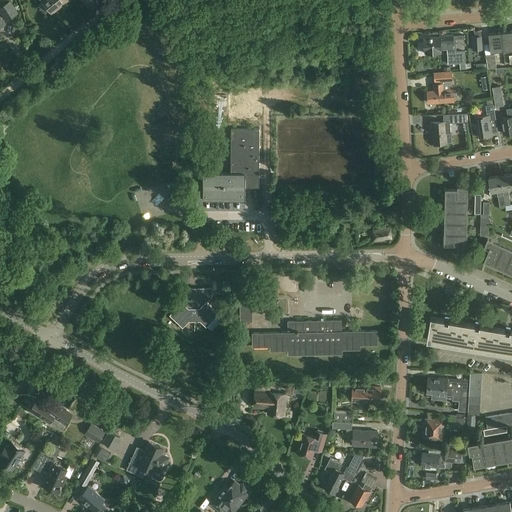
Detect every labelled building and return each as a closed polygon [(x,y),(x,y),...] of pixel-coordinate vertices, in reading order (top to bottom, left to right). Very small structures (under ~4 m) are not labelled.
[(67,0),(41,0),(52,13),(67,0)] [(511,30),(501,31),(503,50),(511,48),(511,30)] [(488,33),(490,51),(503,50),(501,31),(488,33)] [(425,50),(425,53),(441,52),(441,49),(444,49),(444,42),(454,41),(453,35),(440,36),(440,37),(424,37),(425,50)] [(472,35),(473,50),(483,49),(482,35),(472,35)] [(466,68),(465,51),(447,52),(448,63),(460,62),(460,68),(466,68)] [(497,67),(495,54),(486,55),(488,68),(497,67)] [(435,72),(435,80),(436,80),(436,83),(433,83),(434,90),(428,91),(428,102),(446,101),(446,102),(455,101),(454,88),(450,88),(449,79),(452,79),(451,71),(435,72)] [(236,84),(236,117),(250,117),(250,85),(236,84)] [(500,86),(493,87),(496,106),(503,105),(500,86)] [(491,123),(491,121),(496,120),(494,105),(486,107),(488,116),(477,118),(481,137),(493,135),(491,123)] [(511,108),(507,109),(508,116),(501,117),(504,133),(511,131),(511,108)] [(450,121),(430,122),(431,131),(433,131),(434,143),(452,142),(452,132),(451,133),(450,121)] [(203,201),(246,201),(246,187),(250,187),(250,188),(259,188),(259,128),(231,128),(231,173),(203,173),(203,201)] [(507,210),(511,210),(507,189),(511,187),(511,173),(500,176),(504,200),(505,205),(506,205),(507,210)] [(491,191),(497,190),(498,196),(499,206),(505,205),(504,200),(500,176),(488,177),(491,191)] [(467,244),(464,244),(465,189),(445,189),(445,200),(444,245),(458,245),(458,250),(466,251),(467,244)] [(352,220),(349,208),(340,211),(343,222),(352,220)] [(489,234),(489,214),(483,214),(481,214),(480,234),(489,234)] [(375,241),(392,239),(390,227),(373,230),(375,241)] [(501,235),(511,239),(511,228),(509,234),(503,231),(501,235)] [(490,250),(484,262),(511,274),(511,252),(492,244),(494,242),(488,239),(484,247),(490,250)] [(54,279),(59,272),(54,269),(49,276),(54,279)] [(252,281),(240,281),(240,322),(252,322),(252,281)] [(206,287),(206,288),(182,289),(182,297),(185,300),(170,315),(183,327),(189,321),(200,321),(207,327),(207,326),(212,330),(223,318),(206,302),(212,296),(212,287),(206,287)] [(462,322),(431,317),(427,340),(458,345),(462,322)] [(360,345),(377,344),(377,331),(342,331),(342,321),(288,322),(288,332),(252,333),(253,347),(270,347),(270,351),(288,350),(289,355),(342,354),(342,349),(360,349),(360,345)] [(458,345),(489,350),(492,327),(462,322),(458,345)] [(511,330),(492,327),(489,350),(511,354),(511,330)] [(439,378),(428,377),(428,385),(469,389),(469,384),(470,380),(439,377),(439,378)] [(271,380),(256,379),(255,390),(270,391),(271,380)] [(339,382),(341,382),(341,387),(349,387),(349,391),(352,391),(352,400),(365,401),(379,402),(380,387),(366,386),(366,387),(361,386),(354,386),(354,379),(339,379),(339,382)] [(469,390),(469,389),(428,385),(427,393),(432,393),(431,399),(446,400),(446,395),(453,396),(453,398),(469,399),(469,396),(469,390)] [(268,414),(285,415),(286,394),(255,392),(254,407),(262,407),(262,406),(269,407),(268,414)] [(37,399),(34,404),(32,404),(30,407),(31,409),(30,410),(42,418),(43,418),(50,422),(53,417),(66,425),(74,413),(53,399),(49,405),(44,402),(43,404),(37,399)] [(25,409),(19,413),(32,430),(38,425),(25,409)] [(353,413),(334,412),(334,420),(341,421),(352,421),(353,413)] [(443,426),(463,428),(464,417),(448,416),(448,417),(444,416),(443,420),(443,426)] [(487,429),(494,428),(492,416),(485,417),(487,429)] [(425,425),(424,431),(423,431),(423,435),(424,435),(424,438),(442,439),(443,426),(443,420),(426,419),(425,421),(424,421),(424,425),(425,425)] [(85,433),(98,442),(105,431),(92,422),(85,433)] [(507,431),(506,426),(505,426),(500,427),(494,428),(487,429),(483,430),(485,436),(507,431)] [(352,429),(347,429),(346,436),(353,436),(353,445),(376,446),(377,431),(352,430),(352,429)] [(115,449),(122,437),(110,430),(103,442),(115,449)] [(302,433),(299,441),(301,441),(297,453),(313,457),(316,446),(322,448),(322,450),(327,434),(316,431),(314,437),(302,433)] [(449,446),(464,448),(464,440),(450,439),(449,446)] [(511,440),(471,447),(474,467),(511,460),(511,440)] [(0,458),(0,461),(12,470),(25,450),(12,441),(8,446),(6,445),(0,454),(2,455),(0,458)] [(133,455),(127,470),(136,474),(139,465),(153,471),(152,474),(153,476),(161,480),(163,478),(164,475),(163,473),(170,457),(163,454),(165,449),(149,442),(141,459),(133,455)] [(58,449),(50,445),(46,453),(55,457),(58,449)] [(113,453),(100,446),(95,455),(107,462),(113,453)] [(423,453),(421,455),(421,458),(422,460),(422,465),(445,468),(445,461),(460,463),(460,466),(465,467),(467,451),(446,449),(446,454),(423,452),(423,453)] [(348,467),(356,471),(364,455),(355,454),(348,467)] [(47,456),(41,468),(49,471),(44,482),(50,485),(49,487),(59,492),(67,476),(64,475),(67,468),(53,462),(55,460),(47,456)] [(100,462),(93,458),(85,471),(86,472),(80,482),(85,485),(100,462)] [(344,473),(339,470),(342,463),(330,458),(325,468),(332,472),(324,487),(336,493),(343,478),(342,477),(344,473)] [(365,483),(363,487),(359,485),(351,499),(352,500),(352,502),(356,504),(357,503),(362,505),(366,498),(367,499),(371,491),(370,491),(372,487),(370,486),(374,478),(365,473),(363,477),(367,480),(365,483)] [(123,474),(119,481),(126,485),(130,478),(123,474)] [(226,503),(235,510),(249,492),(247,491),(248,490),(248,487),(243,484),(241,484),(240,486),(235,481),(229,489),(227,487),(222,493),(221,492),(212,504),(220,510),(226,503)] [(104,500),(88,486),(79,498),(86,504),(88,503),(95,510),(96,509),(99,511),(101,511),(107,505),(103,501),(104,500)] [(511,511),(510,502),(498,504),(499,511),(511,511)]
